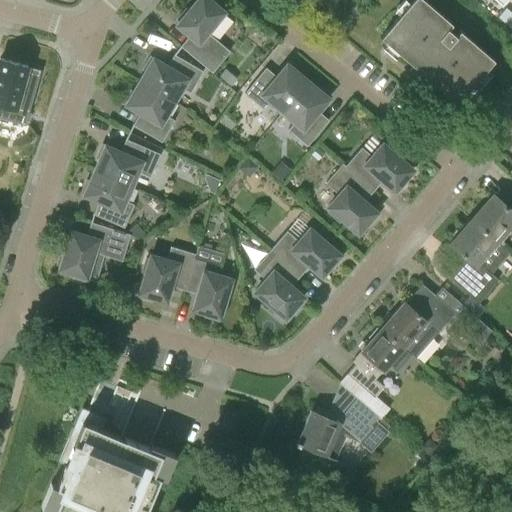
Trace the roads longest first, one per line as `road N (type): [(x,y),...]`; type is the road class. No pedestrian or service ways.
road 1 (residential): [(453,171),(285,364),(262,366),(16,294)]
road 2 (residential): [(16,294),(91,37)]
road 3 (unclassified): [(453,171),(267,16)]
